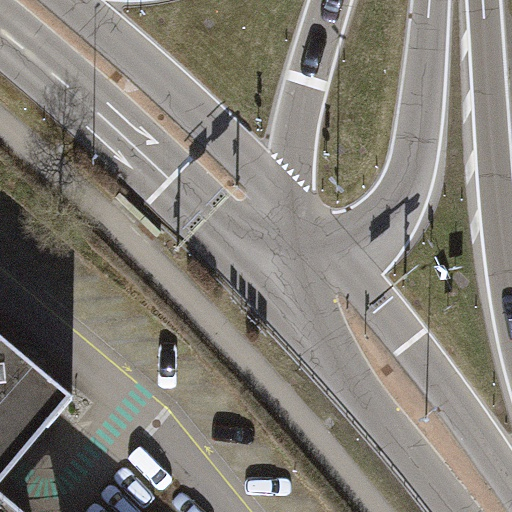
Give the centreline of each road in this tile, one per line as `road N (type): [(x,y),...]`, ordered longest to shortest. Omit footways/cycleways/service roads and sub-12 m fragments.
road 1 (secondary): [(0,28),(170,180),(272,288)]
road 2 (trunk): [(511,301),(477,0)]
road 3 (secondary): [(285,199),(68,0)]
road 4 (trunk): [(336,256),(386,223),(407,192),(432,0)]
road 5 (secondary): [(272,288),(456,511)]
road 6 (secondary): [(511,484),(410,341),(336,256)]
road 7 (trunk): [(331,0),(285,199)]
